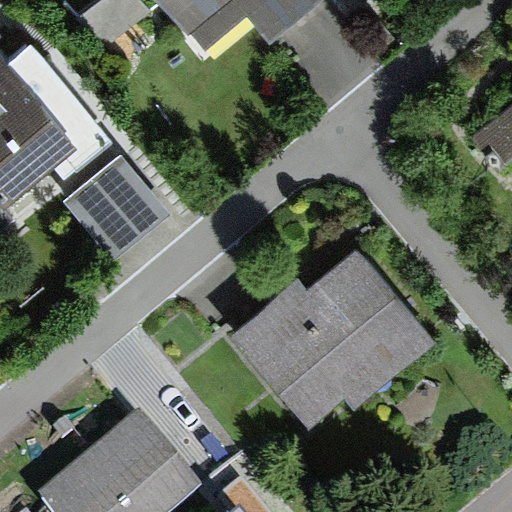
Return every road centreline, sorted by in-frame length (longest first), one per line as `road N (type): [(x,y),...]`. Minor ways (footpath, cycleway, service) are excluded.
road 1 (residential): [(339,125),(0,408)]
road 2 (residential): [(511,341),(339,125)]
road 3 (residential): [(339,125),(486,0)]
